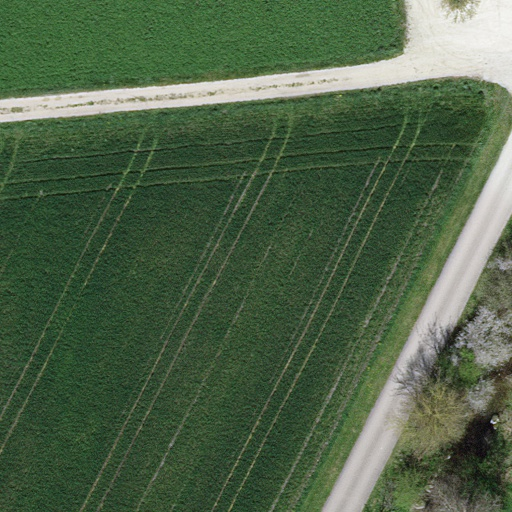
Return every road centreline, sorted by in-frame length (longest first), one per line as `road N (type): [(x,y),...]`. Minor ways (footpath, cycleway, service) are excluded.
road 1 (track): [(0,115),(511,65)]
road 2 (residential): [(511,175),(342,511)]
